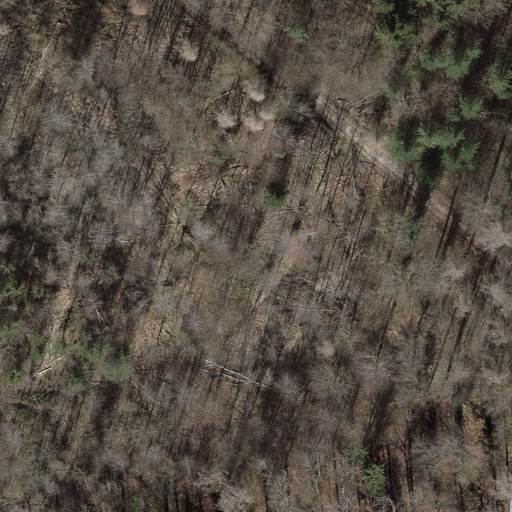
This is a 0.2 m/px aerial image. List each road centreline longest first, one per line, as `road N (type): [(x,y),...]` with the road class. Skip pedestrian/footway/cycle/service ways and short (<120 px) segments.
road 1 (track): [(340,120),(339,166),(286,273),(232,332),(26,383),(0,398)]
road 2 (track): [(511,261),(197,0)]
